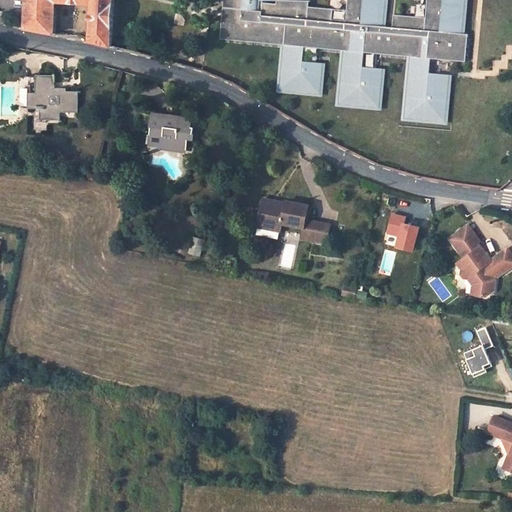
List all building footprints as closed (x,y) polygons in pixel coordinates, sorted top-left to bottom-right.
[(113,0),(26,0),(25,24),(25,29),(54,35),(56,0),(70,0),(93,1),(91,40),(110,46),(113,0)] [(383,27),(385,0),(347,0),(346,24),(332,23),(333,10),(309,8),(309,2),(260,1),(260,0),(226,0),(226,11),(235,12),(234,22),(227,21),(225,22),(224,23),(224,24),(221,40),(284,46),(280,91),(320,95),(323,65),(303,63),(304,48),(344,51),(339,104),(379,108),(383,71),(363,69),(364,53),(411,57),(405,119),(445,122),(449,77),(429,75),(431,59),(465,63),(468,35),(462,35),(464,0),(427,0),(426,18),(394,16),(393,28),(383,27)] [(55,79),(41,78),(41,95),(33,95),(32,107),(42,108),(41,119),(60,119),(60,110),(78,110),(78,92),(54,92),(55,79)] [(166,117),(153,115),(150,135),(163,138),(161,148),(186,152),(188,137),(192,138),(194,128),(190,128),(191,121),(171,118),(166,117)] [(148,146),(161,148),(163,138),(150,135),(148,146)] [(285,204),(263,199),(257,227),(280,231),(281,224),(304,229),(302,239),(326,244),(330,225),(305,220),(308,206),(286,202),(285,204)] [(406,218),(393,214),(388,233),(401,236),(398,247),(413,251),(419,228),(404,224),(406,218)] [(465,256),(468,260),(464,263),(468,269),(465,272),(464,276),(465,278),(470,279),(473,276),(479,284),(477,294),(487,296),(495,291),(496,279),(496,278),(494,276),(499,272),(501,274),(511,266),(511,253),(508,248),(491,260),(489,262),(485,256),(486,252),(478,243),(480,241),(468,225),(450,238),(464,257),(465,256)] [(201,254),(202,238),(191,237),(190,253),(201,254)] [(464,263),(460,266),(465,272),(468,269),(464,263)] [(473,276),(470,279),(474,285),(472,294),(477,294),(479,284),(473,276)] [(356,299),(358,290),(346,287),(343,297),(356,299)] [(464,352),(474,377),(486,371),(485,368),(492,365),(485,349),(493,345),(485,327),(476,330),(482,344),(464,352)] [(511,425),(494,417),(486,433),(501,441),(508,453),(505,462),(511,464),(509,471),(511,472),(511,425)] [(505,462),(503,469),(509,471),(511,464),(505,462)]
